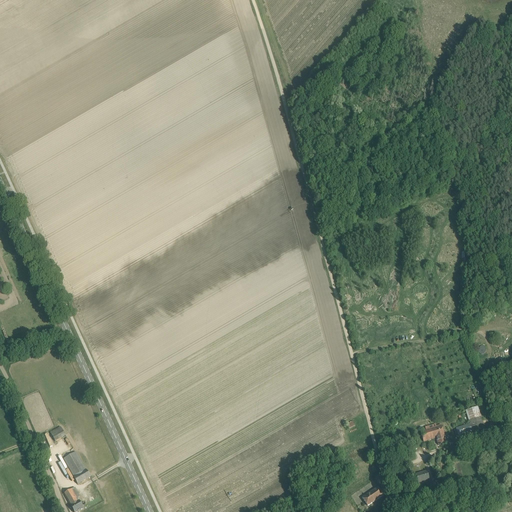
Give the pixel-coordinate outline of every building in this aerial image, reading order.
[(476,423),(470,424),(456,429),(458,435),(472,431),(473,435),(479,433),(478,429),(476,423)] [(431,428),(433,436),(434,439),(436,438),(438,445),(446,442),(444,436),(445,436),(442,425),(431,428)] [(61,426),(50,432),(55,442),(66,436),(61,426)] [(434,439),(433,436),(431,428),(421,431),(424,442),(434,439)] [(86,470),(76,452),(64,459),(72,474),(78,485),(91,477),(87,470),(86,470)] [(59,461),(57,463),(64,475),(66,473),(59,461)] [(419,482),(429,479),(427,471),(417,474),(419,482)] [(378,487),(363,498),(365,502),(368,506),(383,495),(381,491),(378,487)] [(74,511),(77,511),(84,509),(79,501),(78,502),(77,499),(80,497),(75,488),(64,494),(74,511)]
